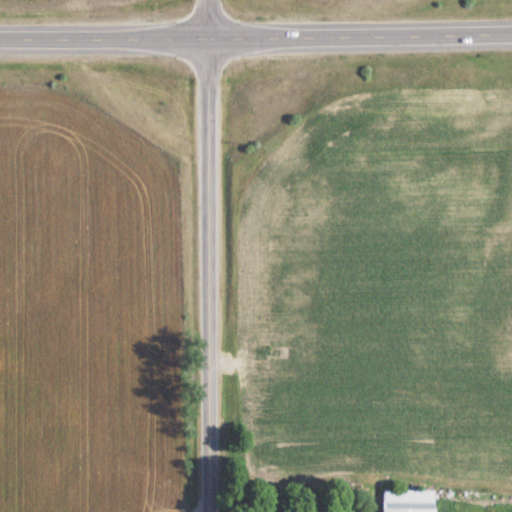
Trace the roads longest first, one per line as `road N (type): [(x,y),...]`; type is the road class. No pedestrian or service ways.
road 1 (secondary): [(511,32),(0,37)]
road 2 (residential): [(204,511),(206,0)]
